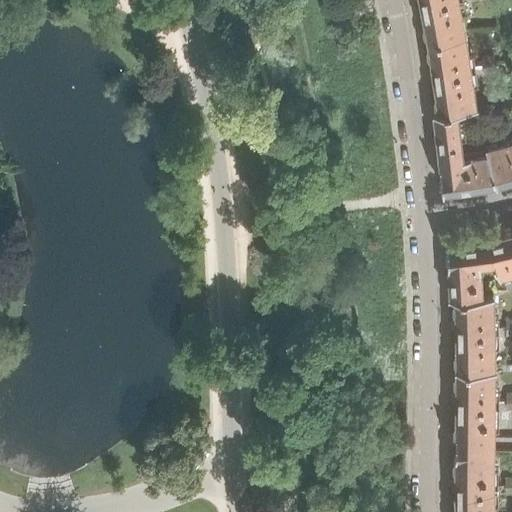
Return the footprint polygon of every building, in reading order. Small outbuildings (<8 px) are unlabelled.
[(419,0),(425,29),(426,36),(466,30),(459,0),(419,0)] [(471,64),(466,30),(426,36),(428,51),(431,70),(471,64)] [(481,56),(482,64),(494,63),(492,54),(481,56)] [(495,71),(494,63),(482,64),(483,73),(495,71)] [(477,101),(476,98),(471,64),(431,70),(437,106),(457,103),(477,101)] [(432,106),(432,112),(440,182),(442,184),(467,181),(463,150),(457,109),(457,103),(437,106),(432,106)] [(511,109),(502,112),(505,124),(511,122),(511,109)] [(469,150),(463,150),(467,181),(494,177),(511,171),(511,133),(485,141),(487,146),(469,148),(469,150)] [(511,226),(489,233),(448,239),(446,240),(449,291),(454,291),(482,290),(480,257),(492,255),(499,271),(511,267),(511,226)] [(493,290),(482,290),(454,291),(454,327),(494,327),(493,290)] [(455,364),(495,363),(494,327),(454,327),(455,364)] [(495,400),(495,363),(455,364),(455,400),(495,400)] [(456,437),(494,436),(495,400),(455,400),(456,437)] [(456,511),(495,511),(494,493),(494,449),(456,447),(456,511)]
